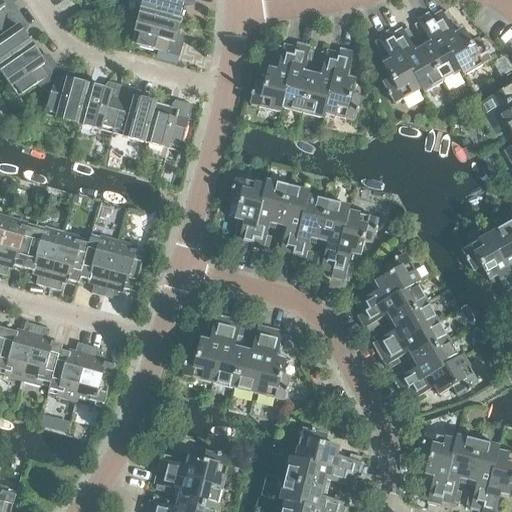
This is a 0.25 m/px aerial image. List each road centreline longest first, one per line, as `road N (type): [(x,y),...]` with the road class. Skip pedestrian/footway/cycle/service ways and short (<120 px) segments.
road 1 (residential): [(383,511),(382,432),(328,327),(299,300),(183,270)]
road 2 (residential): [(230,92),(88,59),(67,46),(36,0)]
road 3 (residential): [(183,270),(230,92)]
road 4 (residential): [(0,295),(160,340)]
road 5 (residential): [(113,466),(160,340)]
